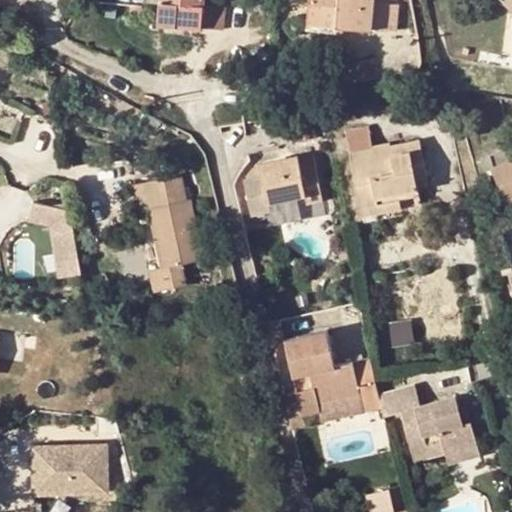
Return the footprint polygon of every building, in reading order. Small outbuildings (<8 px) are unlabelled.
[(161,0),(160,23),(202,27),(204,5),(204,0),(161,0)] [(375,0),(311,0),(309,21),(339,23),(339,27),(372,30),(373,27),(397,29),(399,5),(375,3),(375,0)] [(132,5),(131,15),(144,16),(145,6),(132,5)] [(226,6),(204,5),(202,27),(225,28),(226,6)] [(511,17),(507,17),(500,62),(511,63),(511,17)] [(321,111),(299,114),(300,122),(322,118),(321,111)] [(278,117),(279,129),(301,126),(300,122),(299,114),(278,117)] [(350,152),(363,208),(400,199),(424,194),(423,186),(430,184),(420,140),(392,146),(391,143),(350,152)] [(260,163),(263,175),(268,202),(307,194),(309,202),(324,199),(313,152),(260,163)] [(511,155),(490,162),(498,190),(511,186),(511,155)] [(181,173),(133,184),(139,210),(152,207),(165,266),(153,268),(158,291),(189,285),(184,262),(206,257),(192,197),(186,198),(181,173)] [(250,212),(270,209),(268,202),(263,175),(243,178),(250,212)] [(511,186),(498,190),(500,197),(511,193),(511,186)] [(309,204),(309,202),(307,194),(268,202),(270,209),(270,211),(309,204)] [(73,207),(35,199),(31,218),(52,223),(61,275),(84,271),(81,253),(73,207)] [(402,206),(400,199),(363,208),(365,215),(402,206)] [(362,391),(354,361),(336,365),(329,329),(288,339),(304,413),(321,409),(320,400),(362,391)] [(383,406),(381,397),(379,388),(376,375),(372,357),(354,361),(362,391),(366,410),(383,406)] [(425,384),(393,394),(398,414),(413,409),(428,452),(444,447),(444,443),(458,439),(460,449),(491,438),(480,405),(473,407),(467,392),(431,404),(425,384)] [(383,406),(386,417),(398,414),(393,394),(381,397),(383,406)] [(491,438),(460,449),(464,460),(495,450),(491,438)] [(444,447),(428,452),(429,459),(460,449),(458,439),(444,443),(444,447)] [(108,444),(34,445),(35,494),(109,493),(108,444)] [(372,511),(396,511),(391,487),(368,493),(372,511)]
